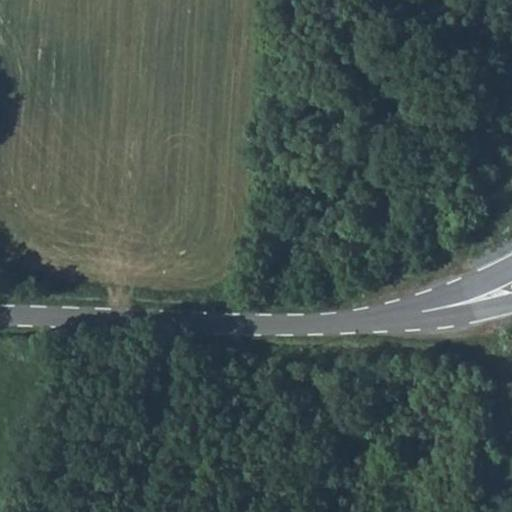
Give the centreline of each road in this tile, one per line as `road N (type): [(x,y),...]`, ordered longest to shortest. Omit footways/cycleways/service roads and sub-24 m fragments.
road 1 (unclassified): [(0,315),(283,324),(373,318)]
road 2 (unclassified): [(511,272),(373,318)]
road 3 (unclassified): [(373,318),(511,308)]
